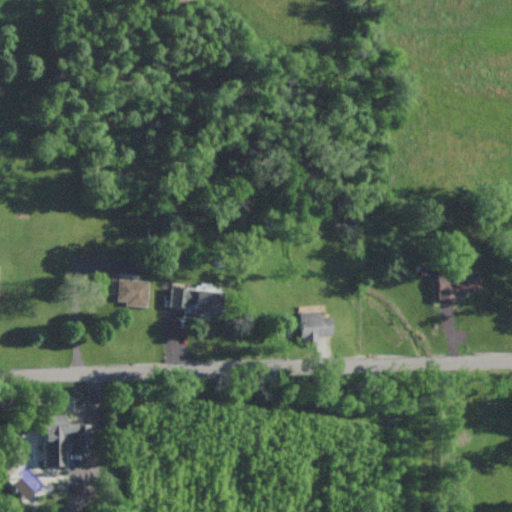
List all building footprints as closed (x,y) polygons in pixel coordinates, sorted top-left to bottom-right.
[(437,300),(457,299),(457,294),(480,294),(479,272),(436,273),(437,300)] [(146,280),(112,279),(111,293),(116,293),(115,304),(146,304),(146,280)] [(217,316),(219,286),(195,284),(195,289),(170,286),(167,305),(191,308),(191,314),(217,316)] [(330,335),(330,316),(317,316),(317,311),(298,312),(299,341),(317,340),(317,336),(330,335)] [(42,466),(64,466),(64,442),(70,442),(70,451),(91,451),(91,424),(64,424),(64,415),(43,414),(42,466)]
